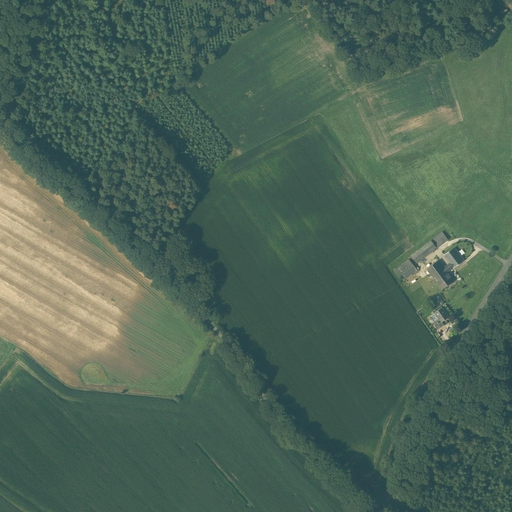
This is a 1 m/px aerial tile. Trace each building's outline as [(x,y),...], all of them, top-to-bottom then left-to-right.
[(442,232),(431,240),(436,248),(447,239),(442,232)] [(431,240),(411,256),(416,263),(436,248),(431,240)] [(463,259),(451,245),(442,252),(450,263),(443,268),(438,260),(427,268),(442,289),(453,280),(447,272),(463,259)] [(409,259),(394,271),(399,277),(400,276),(403,281),(417,270),(409,259)] [(442,306),(434,312),(438,318),(441,321),(441,322),(449,316),(442,306)] [(438,324),(441,321),(438,318),(432,322),(438,329),(441,327),(438,324)]
